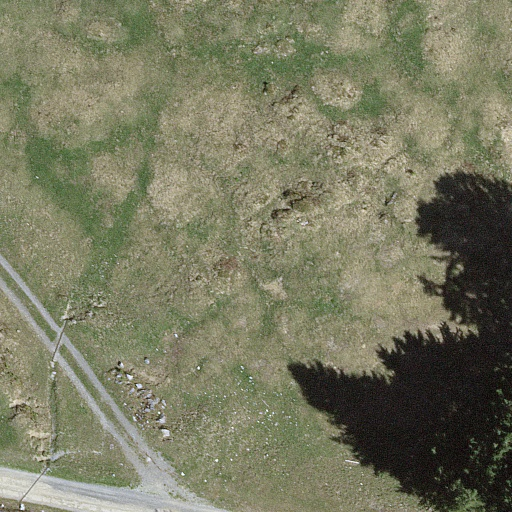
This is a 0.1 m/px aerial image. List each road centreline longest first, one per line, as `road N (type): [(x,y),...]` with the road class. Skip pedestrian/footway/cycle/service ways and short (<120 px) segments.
road 1 (track): [(0,461),(108,484),(366,511)]
road 2 (track): [(161,490),(0,289)]
